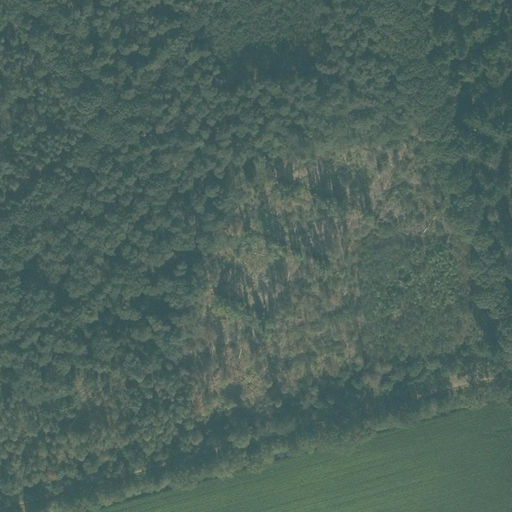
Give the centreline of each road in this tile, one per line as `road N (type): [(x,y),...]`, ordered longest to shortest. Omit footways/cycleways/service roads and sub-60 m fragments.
road 1 (track): [(511,366),(0,504)]
road 2 (track): [(402,0),(511,330)]
